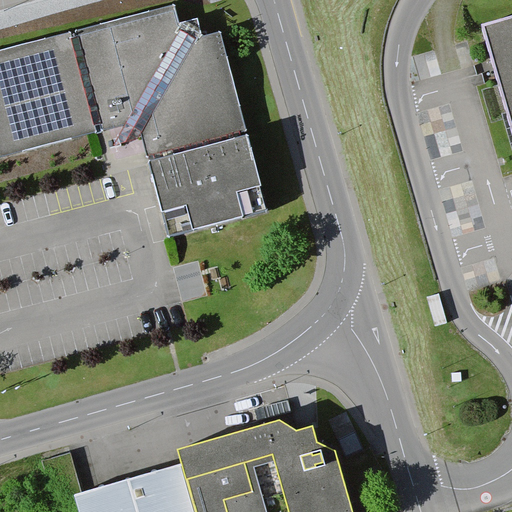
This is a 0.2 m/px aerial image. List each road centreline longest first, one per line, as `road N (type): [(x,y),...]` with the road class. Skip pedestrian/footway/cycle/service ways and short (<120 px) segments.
road 1 (unclassified): [(336,312),(264,361),(0,446)]
road 2 (unclassified): [(276,0),(343,239),(336,312)]
road 3 (residential): [(336,312),(376,370),(422,511)]
